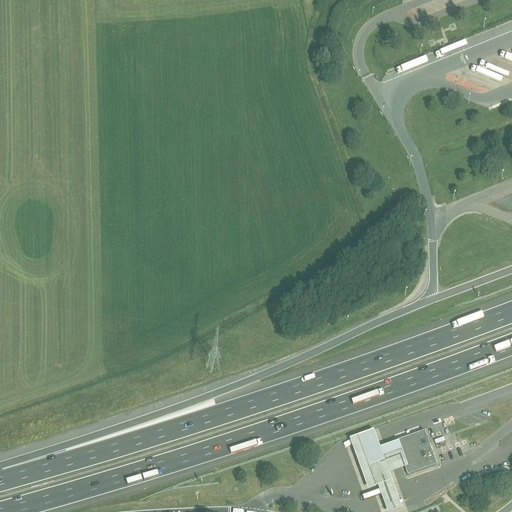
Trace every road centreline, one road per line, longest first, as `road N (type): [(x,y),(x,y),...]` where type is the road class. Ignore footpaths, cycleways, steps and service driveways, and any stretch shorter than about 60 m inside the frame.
road 1 (motorway): [(2,511),(511,344)]
road 2 (motorway): [(511,311),(4,480)]
road 3 (motorway): [(417,306),(4,480)]
